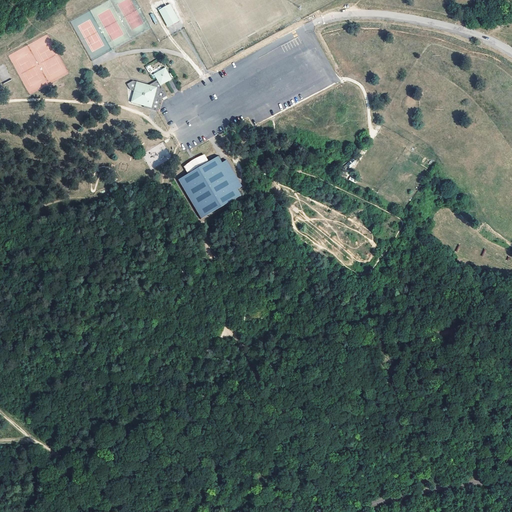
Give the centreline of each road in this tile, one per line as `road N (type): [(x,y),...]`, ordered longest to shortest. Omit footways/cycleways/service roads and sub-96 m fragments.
road 1 (track): [(511,318),(361,344),(152,417),(19,511)]
road 2 (track): [(0,101),(109,104),(173,131)]
road 3 (unclassified): [(350,511),(442,487),(511,480)]
